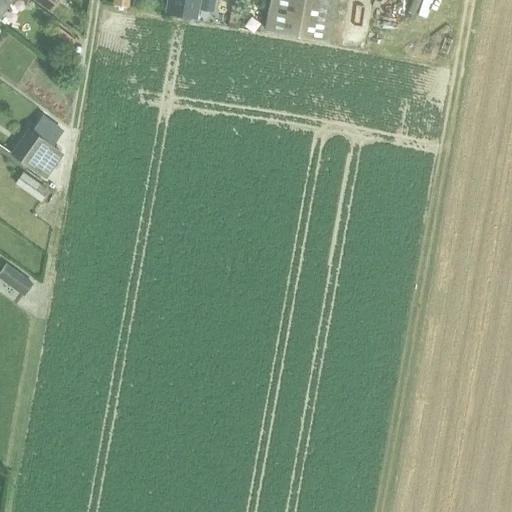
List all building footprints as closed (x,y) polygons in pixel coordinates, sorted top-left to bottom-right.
[(0,0),(0,13),(9,0),(0,0)] [(53,0),(36,0),(48,8),(53,0)] [(198,0),(166,0),(164,12),(195,18),(198,0)] [(199,0),(198,9),(210,11),(212,1),(207,0),(199,0)] [(327,40),(334,0),(269,0),(264,29),(327,40)] [(354,0),(354,14),(364,15),(365,0),(354,0)] [(67,50),(74,40),(59,28),(51,37),(67,50)] [(27,128),(10,152),(29,166),(41,174),(58,150),(46,141),(27,128)] [(14,182),(40,200),(47,190),(21,172),(14,182)] [(6,263),(0,272),(0,278),(24,296),(34,283),(6,263)]
